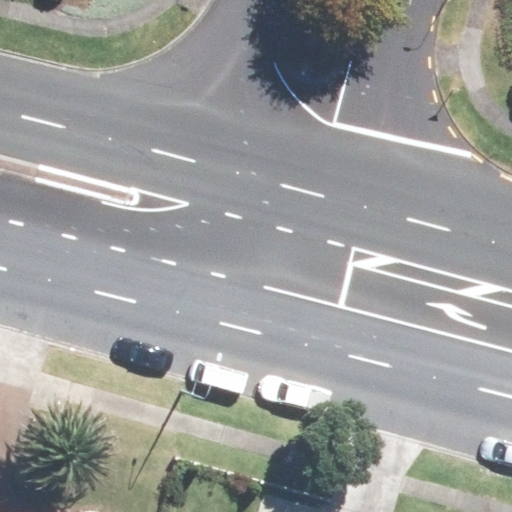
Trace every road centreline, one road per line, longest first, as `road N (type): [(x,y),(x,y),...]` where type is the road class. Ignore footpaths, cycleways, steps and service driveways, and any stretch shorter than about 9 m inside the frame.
road 1 (secondary): [(0,97),(214,157)]
road 2 (residential): [(408,0),(377,200)]
road 3 (secondary): [(175,275),(0,224)]
road 4 (secondary): [(350,322),(175,275)]
road 5 (secondary): [(214,157),(377,200)]
road 6 (secondary): [(511,365),(350,322)]
road 7 (residential): [(214,157),(251,0)]
road 8 (secondary): [(377,200),(511,239)]
road 9 (residential): [(377,200),(350,322)]
road 10 (residential): [(175,275),(214,157)]
